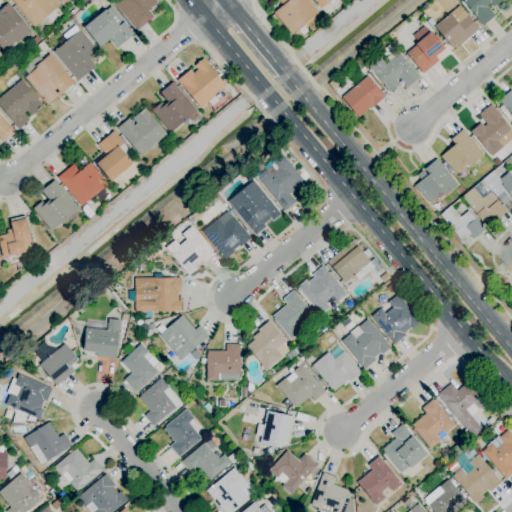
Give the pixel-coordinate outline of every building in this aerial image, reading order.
[(33,27),(10,0),(54,0),(60,6),(54,10),(57,15),(49,22),(45,17),(33,27)] [(136,32),(112,3),(115,0),(154,0),(157,3),(148,10),(154,18),(136,32)] [(291,35),(273,13),(282,6),(278,0),(307,0),(318,13),(291,35)] [(330,0),(320,9),(312,0),(330,0)] [(482,27),(462,2),(464,0),(501,0),(492,8),(489,4),(486,6),(494,17),(482,27)] [(3,52),(0,47),(0,9),(7,3),(12,9),(12,8),(31,31),(21,40),(16,44),(15,42),(3,52)] [(117,48),(110,39),(99,48),(83,28),(105,10),(105,11),(110,6),(134,34),(117,48)] [(452,49),(433,27),(458,6),(467,17),(478,29),(458,47),(456,45),(452,49)] [(431,27),(426,22),(430,18),(435,24),(431,27)] [(422,74),(405,54),(415,46),(414,45),(417,42),(413,36),(424,26),(429,32),(430,32),(444,49),(435,57),(438,61),(422,74)] [(77,81),(53,52),(80,30),(98,52),(90,59),(95,66),(77,81)] [(43,53),(41,50),(38,53),(35,49),(43,43),(48,49),(43,53)] [(389,93),(368,67),(379,58),(384,65),(388,62),(385,58),(393,52),(396,55),(399,53),(409,67),(410,66),(419,78),(407,88),(399,78),(396,80),(399,84),(389,93)] [(47,106),(24,78),(28,75),(22,68),(38,55),(42,60),(50,54),(74,84),(47,106)] [(200,109),(180,85),(180,86),(176,81),(189,70),(193,74),(197,70),(194,66),(203,59),(227,87),(200,109)] [(355,82),(351,78),(361,70),(364,74),(355,82)] [(358,118),(341,98),(367,76),(385,97),(370,109),(369,108),(358,118)] [(333,91),(328,85),(334,79),(339,86),(333,91)] [(18,130),(12,123),(13,123),(0,107),(0,96),(21,80),(43,106),(31,116),(26,111),(24,114),(29,120),(18,130)] [(170,133),(151,111),(160,103),(163,106),(168,102),(160,93),(173,82),(196,110),(195,111),(200,116),(193,122),(189,117),(170,133)] [(511,116),(499,100),(511,90),(511,91),(511,116)] [(511,139),(491,157),(470,132),(480,123),(483,127),(486,124),(479,115),(491,104),(500,115),(499,116),(510,129),(509,130),(511,133),(511,139)] [(140,156),(124,136),(123,136),(117,129),(128,119),(134,125),(136,123),(132,118),(144,108),(149,115),(150,114),(166,134),(140,156)] [(2,142),(0,139),(0,115),(14,133),(2,142)] [(454,174),(440,157),(454,145),(449,140),(462,129),(484,155),(470,167),(467,164),(454,174)] [(110,182),(96,165),(93,162),(104,154),(97,145),(113,131),(124,143),(122,144),(131,155),(128,158),(132,164),(110,182)] [(284,211),(256,178),(282,156),(305,184),(296,191),(295,189),(288,194),(295,202),(284,211)] [(429,204),(414,186),(420,181),(416,176),(436,159),(457,185),(444,196),(441,193),(429,204)] [(80,207),(57,178),(74,163),(80,170),(89,163),(107,185),(80,207)] [(503,206),(482,180),(493,171),(499,179),(509,171),(511,174),(511,200),(511,199),(503,206)] [(51,231),(32,209),(41,201),(44,205),(49,200),(41,191),(54,180),(78,209),(51,231)] [(255,236),(227,202),(253,181),(280,215),(272,222),(270,219),(263,225),(265,227),(255,236)] [(483,224),(461,197),(472,189),(481,200),(490,193),(506,213),(495,222),(492,218),(483,224)] [(462,242),(440,215),(450,207),(460,218),(468,211),(475,219),(476,218),(485,230),(473,240),(470,236),(462,242)] [(192,224),(187,219),(196,211),(201,217),(192,224)] [(224,260),(201,232),(217,219),(218,219),(227,211),(250,239),(239,248),(238,246),(232,251),(233,253),(224,260)] [(2,258),(0,249),(0,235),(7,234),(6,230),(11,229),(10,222),(11,222),(11,220),(24,217),(24,219),(25,219),(33,251),(2,258)] [(188,276),(165,248),(174,241),(178,246),(186,240),(182,234),(191,227),(214,255),(203,264),(201,261),(194,267),(196,269),(188,276)] [(344,284),(330,268),(331,267),(327,263),(353,241),(358,248),(358,249),(369,262),(373,258),(382,268),(377,272),(373,268),(358,281),(356,278),(353,280),(351,278),(344,284)] [(141,271),(133,269),(135,262),(145,266),(144,270),(142,269),(141,271)] [(320,316),(297,288),(305,281),(307,284),(314,278),(312,275),(322,266),(346,295),(336,302),(332,297),(324,303),(329,308),(320,316)] [(379,278),(386,273),(390,279),(383,284),(379,278)] [(151,318),(145,318),(145,316),(143,316),(143,312),(134,312),(134,302),(128,302),(128,291),(134,291),(134,278),(153,278),(153,274),(162,274),(162,279),(166,279),(166,277),(175,277),(175,278),(180,278),(180,292),(177,292),(177,301),(180,301),(180,312),(151,312),(151,318)] [(290,341),(273,320),(274,319),(272,317),(286,305),(282,300),(293,291),(311,314),(295,327),(300,333),(290,341)] [(394,345),(371,317),(380,309),(385,314),(392,308),(388,303),(396,295),(420,323),(412,330),(410,328),(403,334),(405,336),(394,345)] [(181,361),(159,335),(182,316),(194,330),(199,326),(208,337),(181,361)] [(115,359),(95,357),(96,353),(83,352),(83,349),(82,349),(83,343),(85,329),(90,329),(91,322),(105,324),(105,323),(107,323),(108,319),(119,321),(115,359)] [(364,370),(341,342),(349,334),(349,333),(357,326),(358,327),(366,320),(385,342),(387,341),(391,346),(389,347),(390,348),(382,355),(380,353),(373,358),(375,361),(364,370)] [(266,370),(246,347),(253,341),(252,338),(259,332),(257,330),(268,321),(272,326),(285,342),(283,344),(289,351),(282,357),(266,370)] [(55,387),(51,382),(38,366),(41,363),(32,352),(44,342),(49,348),(56,350),(64,344),(78,360),(70,366),(74,372),(55,387)] [(136,393),(124,380),(131,374),(120,363),(140,344),(147,352),(142,357),(157,373),(136,393)] [(206,381),(206,354),(207,354),(207,352),(225,352),(225,345),(239,345),(239,374),(239,381),(206,381)] [(289,361),(285,356),(294,349),(298,353),(289,361)] [(195,360),(190,354),(196,350),(201,356),(195,360)] [(306,361),(301,355),(306,350),(311,356),(306,361)] [(333,392),(331,389),(331,390),(311,366),(327,353),(334,360),(343,352),(360,372),(350,381),(348,379),(333,392)] [(294,409),(290,404),(285,409),(281,404),(286,400),(275,386),(285,378),(285,379),(292,373),(292,372),(301,364),(325,393),(314,402),(310,397),(294,409)] [(38,420),(4,405),(9,395),(6,393),(12,379),(15,380),(18,374),(52,389),(46,402),(43,401),(40,409),(42,410),(38,420)] [(153,427),(144,416),(149,412),(138,399),(140,397),(140,396),(160,378),(180,402),(174,407),(175,408),(153,427)] [(469,438),(463,431),(465,429),(443,403),(437,395),(451,384),(457,391),(468,382),(485,402),(478,409),(479,410),(470,417),(482,430),(472,438),(471,437),(469,438)] [(429,449),(412,429),(413,428),(411,426),(426,414),(421,408),(432,399),(454,426),(444,434),(442,430),(434,436),(439,442),(429,449)] [(178,458),(169,447),(174,443),(163,430),(166,428),(165,427),(185,409),(193,419),(188,424),(200,439),(178,458)] [(280,449),(259,444),(260,437),(255,436),(257,425),(263,426),(266,412),(293,418),(287,447),(281,445),(280,449)] [(40,465),(29,449),(23,439),(48,423),(58,438),(63,435),(70,446),(46,462),(46,461),(40,465)] [(400,474),(381,451),(395,439),(391,434),(402,425),(413,438),(412,438),(426,455),(409,469),(408,467),(400,474)] [(511,473),(504,480),(481,452),(491,444),(495,450),(503,444),(498,438),(508,430),(511,435),(511,473)] [(209,481),(203,473),(201,475),(195,469),(190,473),(181,462),(204,443),(205,445),(210,440),(216,447),(211,452),(217,460),(223,455),(230,463),(209,481)] [(76,492),(69,484),(67,485),(67,484),(64,486),(65,487),(61,491),(54,482),(60,477),(53,468),(73,451),(74,451),(76,449),(88,464),(93,460),(102,470),(76,492)] [(258,457),(252,455),(254,449),(260,451),(258,457)] [(290,495),(281,487),(284,483),(278,477),(276,479),(268,471),(287,451),(297,461),(304,454),(317,466),(290,495)] [(475,505),(452,476),(461,469),(466,474),(473,468),(468,463),(478,455),(501,483),(490,492),(488,490),(481,495),(483,498),(475,505)] [(375,506),(356,483),(371,471),(367,466),(378,457),(401,485),(392,492),(388,487),(380,493),(385,498),(375,506)] [(251,472),(244,465),(248,462),(254,469),(251,472)] [(9,478),(6,475),(15,466),(19,470),(9,478)] [(232,511),(222,511),(218,507),(220,505),(215,500),(213,501),(205,491),(234,468),(246,483),(247,483),(255,492),(247,499),(247,500),(232,511)] [(13,475),(15,478),(21,473),(29,482),(23,487),(29,494),(35,490),(42,499),(26,511),(5,511),(10,508),(0,495),(0,491),(10,482),(8,480),(13,475)] [(318,511),(320,509),(310,506),(322,473),(335,478),(333,485),(351,492),(348,498),(352,500),(353,511),(318,511)] [(112,511),(89,511),(77,498),(105,474),(114,485),(112,487),(118,494),(120,492),(127,500),(112,511)] [(432,511),(428,506),(428,507),(424,503),(426,501),(424,499),(447,480),(448,481),(451,479),(457,485),(454,488),(458,492),(461,490),(465,496),(463,498),(467,503),(455,511),(432,511)] [(55,510),(51,505),(57,500),(61,504),(55,510)] [(242,511),(253,503),(259,510),(264,505),(271,511),(242,511)]
